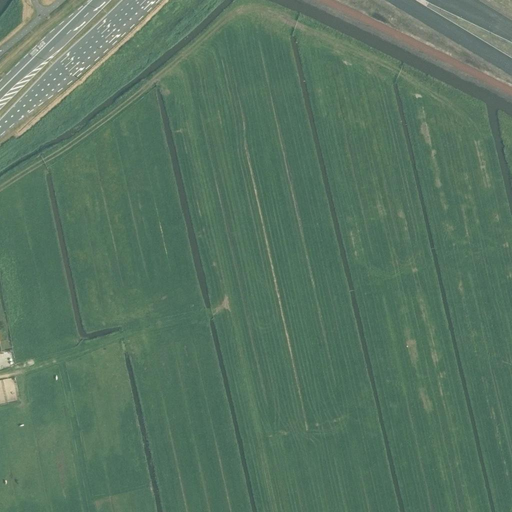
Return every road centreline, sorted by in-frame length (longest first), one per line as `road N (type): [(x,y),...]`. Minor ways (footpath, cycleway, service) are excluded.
road 1 (primary): [(0,128),(135,0)]
road 2 (primary): [(99,0),(0,92)]
road 3 (secondary): [(407,0),(511,61)]
